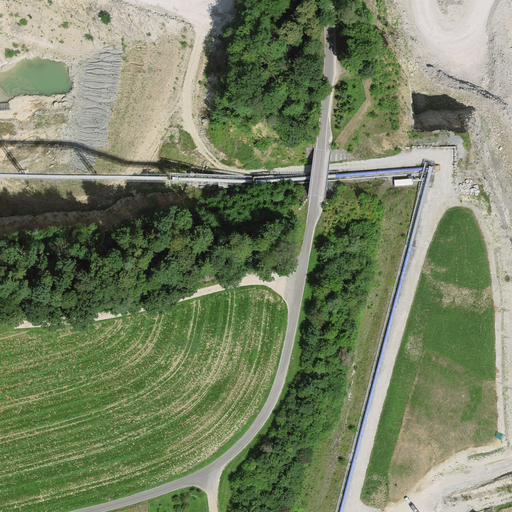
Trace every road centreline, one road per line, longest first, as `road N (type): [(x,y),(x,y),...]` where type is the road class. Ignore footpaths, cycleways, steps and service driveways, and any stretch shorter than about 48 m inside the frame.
road 1 (unclassified): [(86,511),(205,475),(257,421),(283,365),(298,280),(328,53),(326,0)]
road 2 (track): [(298,280),(253,280),(60,323),(0,325)]
road 3 (track): [(315,174),(453,166)]
